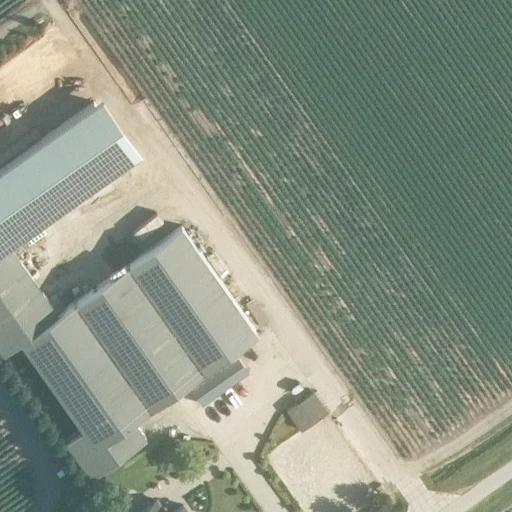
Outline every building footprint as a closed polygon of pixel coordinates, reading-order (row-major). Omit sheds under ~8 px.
[(0,167),(0,347),(4,353),(22,340),(83,427),(65,439),(92,476),(119,457),(116,453),(123,448),(126,452),(146,438),(133,420),(257,333),(181,225),(58,313),(9,244),(132,156),(93,101),(0,167)] [(193,389),(202,401),(249,367),(240,355),(193,389)] [(327,411),(313,391),(287,410),(300,429),(327,411)] [(109,511),(116,511),(128,503),(122,496),(107,507),(109,511)] [(187,511),(183,505),(172,511),(164,511),(156,500),(138,511),(187,511)]
